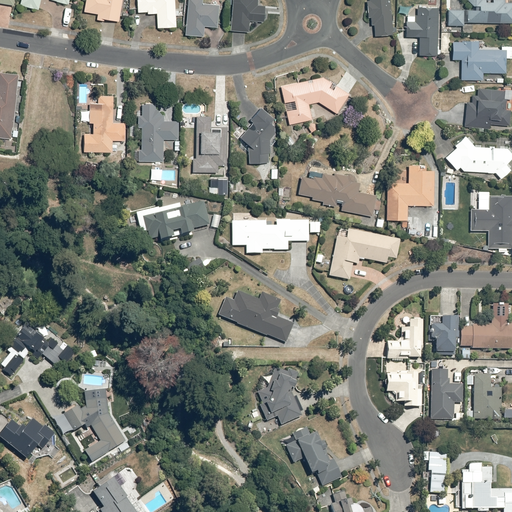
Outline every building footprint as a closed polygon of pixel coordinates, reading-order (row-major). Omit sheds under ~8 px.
[(70,0),(23,0),(22,5),(41,10),(43,0),(51,0),(52,0),(69,5),(70,0)] [(120,22),(123,0),(87,0),(85,12),(99,14),(98,20),(104,22),(105,19),(120,22)] [(180,26),(177,0),(139,0),(140,13),(149,12),(150,14),(158,14),(159,28),(180,26)] [(189,0),(188,36),(205,37),(206,27),(219,28),(220,0),(212,0),(212,4),(205,4),(204,0),(189,0)] [(234,0),(232,31),(250,32),(251,22),(267,23),(268,8),(261,7),(261,0),(234,0)] [(395,34),(391,0),(371,0),(372,0),(369,1),(370,18),(373,17),(373,26),(376,26),(376,35),(395,34)] [(511,23),(511,1),(506,1),(505,0),(468,0),(469,7),(448,7),(448,25),(466,25),(466,24),(511,23)] [(439,55),(439,8),(419,8),(419,19),(408,19),(408,37),(421,37),(421,55),(439,55)] [(455,60),(462,60),(462,81),(484,80),(484,73),(508,72),(507,59),(511,58),(511,45),(502,46),(502,50),(481,51),(480,39),(464,40),(464,42),(454,42),(455,60)] [(0,136),(20,138),(21,129),(15,128),(20,74),(0,72),(0,77),(0,136)] [(339,113),(350,93),(325,77),(284,85),(286,104),(297,102),(298,108),(290,109),(291,123),(313,120),(311,104),(321,103),(339,113)] [(511,100),(511,90),(480,89),(479,95),(473,95),(472,101),(467,101),(466,126),(491,127),(491,124),(511,125),(511,117),(511,108),(509,108),(510,100),(511,100)] [(114,123),(115,97),(101,96),(100,103),(92,102),(91,110),(83,110),(83,121),(91,121),(91,123),(96,123),(96,134),(86,133),(85,152),(114,153),(115,140),(128,140),(129,124),(114,123)] [(166,140),(175,140),(175,151),(181,152),(182,140),(180,140),(180,121),(166,121),(166,112),(158,112),(158,102),(143,102),(143,115),(139,115),(139,127),(144,127),(144,149),(139,149),(139,162),(155,162),(155,164),(161,164),(161,162),(166,162),(166,140)] [(284,127),(276,118),(262,107),(251,120),(254,122),(241,139),(250,146),(249,164),(270,164),(271,142),(284,127)] [(211,125),(211,119),(199,117),(197,133),(204,134),(202,156),(195,155),(194,172),(211,173),(211,174),(219,175),(220,165),(228,166),(232,127),(211,125)] [(476,146),(467,135),(456,144),(459,147),(447,158),(459,171),(462,168),(465,171),(496,173),(502,180),(511,172),(511,166),(510,163),(511,161),(511,147),(476,146)] [(395,180),(389,180),(389,221),(409,221),(409,206),(437,206),(437,169),(429,169),(429,163),(411,163),(411,183),(404,183),(404,164),(395,164),(395,180)] [(325,179),(303,175),(300,193),(314,196),(313,200),(323,202),(323,205),(337,207),(338,202),(344,203),(343,209),(374,216),(378,195),(361,192),(362,184),(356,182),(358,175),(327,169),(325,179)] [(213,195),(219,195),(223,195),(223,198),(226,198),(226,195),(229,195),(229,179),(219,179),(219,188),(213,188),(213,195)] [(511,196),(490,196),(490,210),(484,209),(484,206),(472,206),(471,232),(489,233),(489,249),(511,250),(511,196)] [(185,201),(138,213),(143,232),(149,231),(152,240),(158,239),(159,243),(179,238),(178,232),(182,231),(184,238),(193,236),(193,232),(212,227),(205,200),(186,205),(185,201)] [(386,219),(378,217),(377,228),(385,229),(386,219)] [(269,219),(233,220),(234,246),(246,246),(246,255),(263,255),(263,249),(291,248),(291,241),(311,241),(310,234),(320,234),(320,219),(278,220),(278,224),(269,225),(269,219)] [(348,237),(337,235),(331,276),(351,279),(352,273),(360,274),(362,261),(389,265),(390,259),(399,260),(402,239),(349,230),(348,237)] [(228,297),(221,316),(286,343),(294,324),(279,318),(285,303),(264,294),(261,301),(241,293),(238,301),(228,297)] [(511,303),(494,303),(494,323),(475,322),(474,324),(463,325),(462,346),(473,347),(473,348),(511,349),(511,303)] [(415,319),(411,319),(411,327),(404,327),(404,340),(389,340),(389,361),(409,361),(409,363),(425,363),(425,317),(415,317),(415,319)] [(461,338),(461,318),(431,318),(431,338),(437,338),(437,356),(457,356),(456,351),(458,351),(458,338),(461,338)] [(11,353),(2,364),(6,368),(5,370),(12,377),(34,351),(41,356),(42,354),(59,368),(65,361),(60,358),(66,350),(59,343),(62,339),(45,325),(38,333),(28,325),(7,350),(11,353)] [(469,349),(461,349),(461,357),(469,357),(469,349)] [(404,362),(386,362),(386,372),(389,372),(389,394),(400,395),(400,402),(407,402),(407,408),(423,408),(423,385),(427,385),(427,370),(422,370),(422,368),(412,368),(412,370),(404,370),(404,362)] [(461,412),(462,402),(464,402),(464,385),(451,385),(451,366),(432,366),(432,420),(453,420),(453,423),(465,423),(466,412),(461,412)] [(470,376),(475,376),(475,410),(467,410),(467,420),(495,420),(495,421),(503,422),(503,387),(494,387),(495,375),(479,375),(479,367),(470,367),(470,376)] [(279,416),(282,423),(303,415),(293,390),(300,387),(293,368),(265,378),(258,393),(269,421),(279,416)] [(80,403),(64,412),(76,431),(86,425),(88,429),(94,426),(102,440),(98,443),(106,457),(131,442),(101,392),(88,400),(90,404),(83,408),(80,403)] [(29,427),(15,416),(0,437),(33,460),(49,437),(53,439),(58,431),(37,416),(29,427)] [(323,442),(319,432),(311,435),(309,428),(293,434),(297,443),(290,445),(297,463),(307,459),(313,475),(318,473),(323,485),(342,477),(334,458),(329,460),(325,449),(329,448),(326,440),(323,442)] [(430,462),(430,470),(424,470),(423,484),(432,485),(431,492),(448,494),(451,453),(426,451),(424,462),(430,462)] [(471,471),(464,471),(464,509),(508,509),(508,505),(511,505),(511,492),(507,492),(507,496),(494,496),(494,482),(485,482),(485,463),(471,463),(471,471)] [(119,469),(113,473),(99,482),(103,487),(96,492),(106,507),(102,510),(103,511),(147,511),(140,500),(133,505),(128,496),(134,493),(119,469)] [(331,511),(373,511),(373,509),(367,510),(365,502),(355,505),(353,499),(349,500),(347,491),(325,497),(328,507),(330,506),(331,511)]
